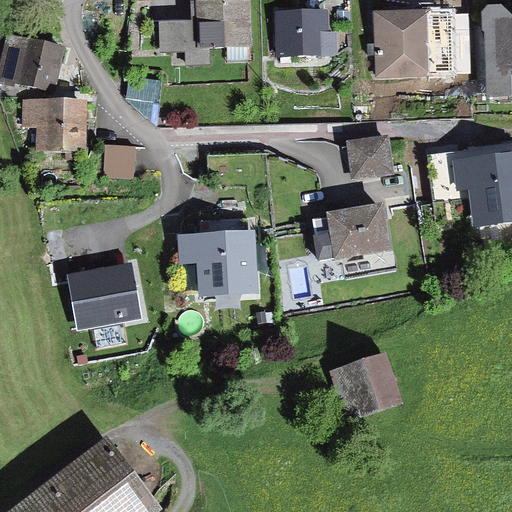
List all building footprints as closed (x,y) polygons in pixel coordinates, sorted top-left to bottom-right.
[(258,6),(198,6),(198,28),(166,28),(166,55),(258,54),(258,6)] [(511,13),(497,14),(493,20),(492,103),(511,101),(511,13)] [(333,16),(280,17),(280,60),(339,59),(339,35),(333,35),(333,16)] [(437,17),(378,18),(379,82),(437,81),(437,17)] [(72,53),(8,38),(0,70),(0,82),(61,97),(72,53)] [(94,156),(94,105),(25,105),(25,129),(38,128),(38,156),(94,156)] [(395,142),(352,146),(356,182),(398,177),(395,142)] [(137,152),(111,149),(108,178),(133,181),(137,152)] [(511,160),(462,164),(464,194),(476,193),(479,228),(511,225),(511,160)] [(397,256),(392,213),(334,219),(339,262),(397,256)] [(252,243),(185,246),(186,266),(201,265),(202,300),(255,297),(252,243)] [(137,271),(74,280),(81,331),(144,323),(137,271)] [(392,357),(334,373),(348,424),(406,409),(392,357)] [(167,511),(117,445),(25,511),(167,511)]
